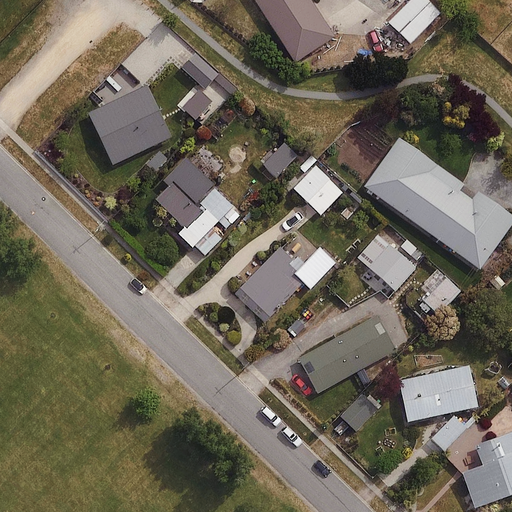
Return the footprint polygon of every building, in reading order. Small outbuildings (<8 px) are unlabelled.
[(310,0),(254,0),(295,65),(336,40),(310,0)] [(423,0),(414,0),(390,27),(411,47),(441,16),(423,0)] [(199,57),(184,74),(210,96),(225,79),(199,57)] [(148,89),(89,117),(113,168),(172,141),(148,89)] [(511,219),(399,138),(363,188),(479,272),(511,226),(511,219)] [(287,144),(266,165),(282,181),(303,159),(287,144)] [(317,166),(292,191),(323,223),(349,198),(317,166)] [(191,168),(157,201),(199,244),(233,210),(191,168)] [(408,245),(389,231),(370,256),(388,270),(408,245)] [(282,248),(235,298),(267,327),(313,277),(282,248)] [(441,320),(464,295),(445,278),(422,303),(441,320)] [(376,318),(299,361),(319,397),(396,353),(376,318)] [(469,369),(398,384),(407,426),(479,411),(469,369)] [(380,407),(365,394),(343,419),(359,433),(380,407)] [(447,456),(471,429),(458,417),(434,444),(447,456)] [(482,468),(462,475),(475,511),(511,497),(511,434),(475,447),(482,468)]
